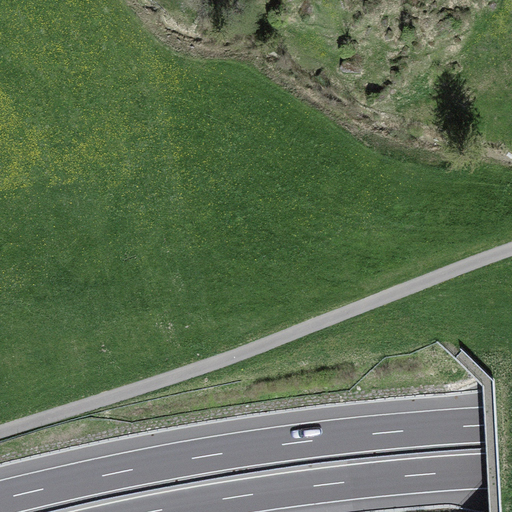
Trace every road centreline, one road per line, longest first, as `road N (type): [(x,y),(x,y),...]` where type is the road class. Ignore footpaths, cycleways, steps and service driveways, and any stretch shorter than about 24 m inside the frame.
road 1 (track): [(511,250),(189,373),(0,433)]
road 2 (motorway): [(511,423),(221,453),(0,500)]
road 3 (motorway): [(166,511),(345,484),(511,470)]
